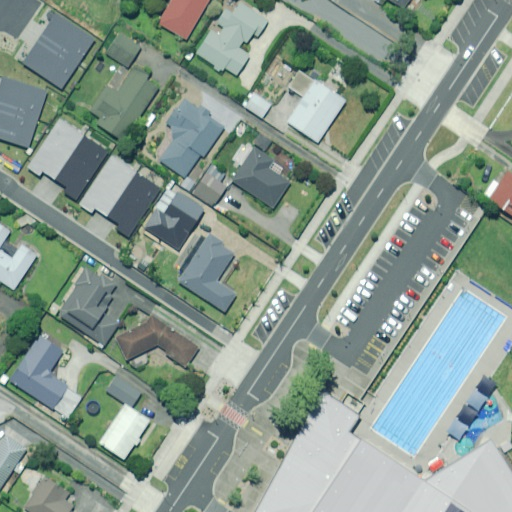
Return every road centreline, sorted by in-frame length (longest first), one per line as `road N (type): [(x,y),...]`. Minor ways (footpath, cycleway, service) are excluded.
road 1 (residential): [(508,0),(267,366)]
road 2 (residential): [(267,366),(0,177)]
road 3 (residential): [(267,366),(170,511)]
